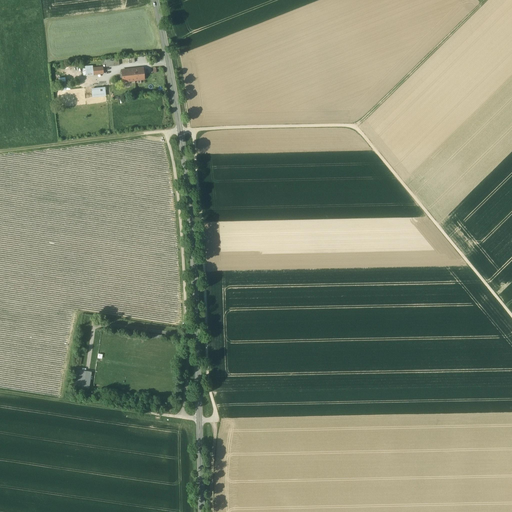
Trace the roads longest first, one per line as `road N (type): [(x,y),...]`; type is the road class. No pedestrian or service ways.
road 1 (track): [(193,129),(216,419),(199,420),(181,416),(182,254),(167,131),(179,129)]
road 2 (tertiary): [(155,0),(189,210),(201,511)]
road 3 (track): [(179,129),(355,127),(511,314)]
road 4 (track): [(181,416),(0,391)]
road 5 (track): [(485,0),(355,127)]
road 6 (track): [(167,131),(0,151)]
